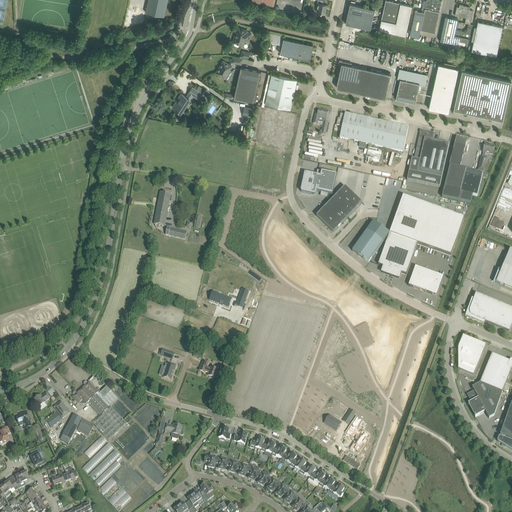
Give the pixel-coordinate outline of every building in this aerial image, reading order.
[(167,0),(148,0),(145,12),(164,16),(167,0)] [(316,12),(320,13),(325,14),(327,5),(323,4),(323,0),(326,1),(325,0),(317,0),(316,7),(317,7),(316,12)] [(386,0),(385,0),(383,10),(379,30),(405,35),(412,6),(386,0)] [(410,35),(418,37),(420,29),(435,32),(442,0),(440,0),(426,0),(424,10),(424,9),(422,11),(421,12),(415,10),(410,35)] [(345,23),(350,24),(370,29),(374,9),(350,4),(345,23)] [(455,15),(458,16),(459,12),(467,14),(465,23),(470,24),(473,10),(470,10),(470,7),(465,6),(463,6),(463,5),(459,4),(458,9),(456,9),(455,15)] [(467,50),(469,38),(472,28),(467,27),(467,30),(464,31),(455,29),(458,19),(445,16),(440,40),(452,43),(452,46),(467,50)] [(471,51),(496,56),(503,26),(478,21),(471,51)] [(234,42),(242,45),(244,45),(245,40),(248,41),(251,33),(246,32),(247,31),(238,28),(234,42)] [(267,42),(282,45),(280,53),(299,57),(299,58),(310,60),(313,44),(303,42),(283,38),(284,36),(269,32),(267,42)] [(216,73),(221,76),(223,78),(224,77),(224,78),(232,66),(223,61),(220,66),(220,65),(219,68),(216,73)] [(339,73),(339,75),(388,86),(390,74),(351,65),(352,63),(351,63),(341,61),(339,62),(337,72),(337,73),(339,73)] [(438,64),(429,103),(428,108),(448,113),(458,68),(438,64)] [(234,97),(254,101),(261,71),(240,67),(234,97)] [(453,109),(503,120),(511,81),(462,70),(453,109)] [(271,74),(265,103),(290,109),(297,79),(271,74)] [(388,86),(339,75),(336,86),(337,88),(385,99),(388,86)] [(400,79),(396,95),(395,100),(401,99),(415,103),(419,83),(400,79)] [(174,108),(178,110),(181,112),(190,99),(189,99),(192,95),(197,98),(201,92),(192,87),(189,92),(189,93),(186,97),(181,94),(178,98),(179,99),(174,108)] [(206,89),(201,97),(205,100),(210,92),(206,89)] [(244,106),(242,114),(252,116),(254,108),(244,106)] [(317,125),(323,126),(321,135),(325,136),(328,124),(325,123),(326,119),(327,120),(327,116),(329,111),(325,110),(325,111),(318,110),(317,115),(315,115),(314,119),(313,124),(317,125)] [(340,138),(358,142),(363,118),(345,114),(345,115),(340,114),(339,120),(338,120),(336,125),(342,126),(340,138)] [(267,118),(258,159),(282,164),(291,123),(267,118)] [(367,144),(380,147),(386,123),(363,118),(358,142),(360,143),(359,148),(366,149),(367,144)] [(386,123),(380,147),(403,152),(408,128),(386,123)] [(420,158),(420,160),(412,159),(407,180),(440,187),(449,144),(433,141),(434,135),(433,134),(423,131),(420,133),(415,156),(415,157),(420,158)] [(444,188),(442,197),(471,204),(473,196),(477,197),(482,177),(486,179),(488,174),(483,173),(484,171),(487,158),(488,154),(493,155),(495,146),(487,145),(485,145),(483,152),(482,157),(481,157),(478,170),(477,173),(460,168),(465,147),(467,141),(456,138),(454,144),(449,166),(450,166),(444,188)] [(382,149),(368,147),(366,157),(381,159),(382,149)] [(321,172),(320,176),(313,175),(304,173),(301,191),(301,192),(302,193),(314,196),(315,195),(316,195),(316,194),(317,192),(332,196),(337,175),(321,172)] [(345,187),(317,216),(334,232),(362,203),(345,187)] [(171,195),(166,194),(161,193),(154,225),(165,227),(168,211),(171,195)] [(389,234),(378,265),(384,267),(382,273),(399,279),(401,273),(406,275),(418,244),(451,256),(464,218),(403,196),(389,234)] [(367,231),(352,251),(369,263),(383,242),(389,234),(373,222),(367,231)] [(166,235),(185,239),(187,232),(167,227),(166,235)] [(511,251),(510,251),(500,273),(498,272),(499,271),(498,271),(494,282),(500,284),(501,284),(511,288),(511,251)] [(408,286),(434,295),(435,295),(437,294),(437,293),(443,277),(415,267),(408,286)] [(217,294),(214,302),(220,304),(219,305),(220,305),(220,304),(222,305),(222,306),(223,306),(223,305),(229,308),(232,299),(217,294)] [(241,294),(238,301),(244,303),(247,296),(241,294)] [(483,322),(509,332),(511,325),(511,309),(476,294),(473,301),(472,301),(469,310),(470,310),(469,312),(469,313),(470,314),(470,315),(471,316),(472,317),(473,317),(473,318),(483,322)] [(202,311),(205,299),(200,298),(197,310),(202,311)] [(458,370),(473,376),(483,353),(474,349),(476,345),(462,339),(458,348),(458,370)] [(163,350),(161,356),(172,360),(174,354),(163,350)] [(480,383),(502,392),(511,369),(511,362),(510,362),(510,361),(509,361),(509,362),(492,354),(480,383)] [(203,362),(201,366),(199,371),(205,373),(205,372),(209,373),(208,376),(210,377),(210,378),(211,379),(212,379),(213,379),(213,378),(215,379),(217,375),(219,370),(211,368),(210,370),(206,369),(208,364),(203,362)] [(168,363),(163,378),(171,380),(176,365),(168,363)] [(73,396),(73,398),(79,404),(86,405),(89,401),(93,404),(91,406),(100,416),(102,414),(104,412),(105,413),(97,421),(94,424),(97,427),(109,441),(127,424),(111,408),(108,411),(107,409),(109,408),(118,399),(107,387),(102,391),(100,393),(96,390),(94,390),(94,388),(90,383),(88,383),(84,386),(84,388),(82,388),(79,391),(79,393),(77,393),(73,396)] [(502,392),(480,383),(472,388),(472,387),(474,391),(467,395),(469,399),(471,398),(473,401),(468,404),(469,406),(470,405),(475,414),(474,415),(475,417),(485,412),(489,419),(494,416),(502,392)] [(34,400),(39,408),(46,403),(45,402),(46,401),(50,398),(47,393),(41,397),(40,395),(34,400)] [(511,401),(500,435),(501,435),(500,437),(499,437),(497,442),(511,451),(511,401)] [(54,407),(62,419),(70,413),(61,402),(54,407)] [(350,410),(346,417),(351,421),(356,414),(350,410)] [(16,418),(18,422),(19,424),(20,426),(24,425),(25,429),(32,426),(29,420),(29,419),(26,412),(21,415),(21,416),(16,418)] [(61,419),(57,414),(47,421),(51,427),(61,419)] [(74,415),(72,419),(60,440),(68,444),(80,424),(82,419),(74,415)] [(329,415),(324,423),(336,432),(342,423),(329,415)] [(357,418),(346,434),(351,437),(354,433),(358,437),(357,439),(355,438),(353,442),(354,443),(350,449),(357,454),(370,435),(363,430),(362,430),(358,427),(362,421),(357,418)] [(40,441),(41,443),(46,441),(45,438),(39,424),(33,427),(40,441)] [(172,433),(172,434),(171,437),(172,438),(177,440),(179,439),(180,435),(182,436),(183,435),(184,433),(183,432),(181,431),(182,427),(175,425),(174,427),(167,425),(165,431),(172,433)] [(1,437),(0,437),(0,442),(0,443),(0,444),(3,446),(3,444),(8,442),(7,440),(9,439),(7,435),(11,433),(9,429),(8,426),(1,429),(2,432),(1,432),(2,434),(1,437)] [(228,434),(229,429),(221,427),(219,438),(226,440),(227,439),(230,440),(231,435),(228,434)] [(245,445),(248,434),(240,432),(239,437),(235,436),(234,441),(237,442),(237,443),(245,445)] [(156,444),(161,446),(164,435),(159,433),(156,444)] [(121,457),(101,437),(83,454),(90,461),(81,470),(101,489),(97,493),(116,511),(121,511),(132,500),(111,478),(122,467),(117,462),(121,457)] [(256,449),(261,450),(263,444),(264,440),(258,439),(257,442),(252,441),(250,448),(255,449),(256,449)] [(266,452),(271,454),(274,448),(276,445),(275,445),(275,444),(273,443),(273,444),(270,442),(268,446),(263,444),(261,450),(261,451),(266,453),(266,452)] [(276,456),(281,459),(285,454),(286,450),(281,447),(279,451),(274,448),(271,454),(271,455),(276,457),(276,456)] [(39,449),(32,452),(34,456),(31,457),(31,458),(31,459),(32,462),(33,461),(35,467),(39,465),(40,467),(46,464),(44,459),(42,460),(39,454),(41,453),(39,449)] [(286,462),(290,465),(294,460),(297,457),(291,453),(289,456),(285,454),(281,459),(281,460),(285,463),(286,462)] [(214,469),(215,465),(216,458),(210,457),(206,456),(204,463),(209,464),(208,468),(214,469)] [(225,471),(226,467),(227,461),(221,459),(216,457),(216,458),(215,465),(219,466),(218,469),(222,470),(222,471),(224,472),(224,471),(225,471)] [(295,468),(300,471),(304,466),(306,463),(306,462),(304,461),(301,459),(299,463),(294,460),(290,465),(290,466),(295,469),(295,468)] [(235,474),(236,470),(237,464),(232,462),(232,461),(227,460),(227,461),(226,467),(230,468),(229,472),(235,474)] [(245,477),(246,474),(248,468),(243,466),(243,465),(238,463),(237,464),(236,470),(240,471),(239,475),(245,477)] [(248,468),(246,474),(250,475),(248,479),(252,480),(251,481),(253,482),(254,481),(254,482),(256,478),(259,471),(260,469),(249,464),(248,468)] [(305,475),(310,478),(313,473),(316,470),(310,466),(308,469),(304,466),(300,471),(300,472),(304,475),(305,475)] [(72,468),(69,469),(74,481),(76,480),(75,479),(78,478),(77,473),(76,471),(73,472),(72,468)] [(21,471),(20,472),(25,482),(30,479),(30,480),(33,479),(30,473),(28,475),(26,471),(22,473),(21,471)] [(62,471),(60,472),(64,484),(66,483),(66,482),(69,481),(66,475),(65,472),(62,473),(62,471)] [(265,483),(268,477),(263,474),(264,474),(259,471),(256,478),(260,480),(258,483),(264,486),(265,483)] [(17,487),(18,489),(26,485),(25,482),(20,472),(18,473),(19,475),(15,477),(17,480),(13,482),(17,487)] [(314,481),(319,484),(323,479),(325,476),(320,472),(318,476),(313,473),(310,478),(309,479),(314,482),(314,481)] [(59,485),(57,478),(54,479),(52,475),(50,476),(55,488),(57,487),(56,486),(59,485)] [(273,492),(275,489),(278,483),(273,480),(273,479),(269,476),(268,477),(265,483),(269,485),(267,488),(273,492)] [(324,487),(329,491),(333,486),(335,482),(329,479),(327,482),(323,479),(319,484),(319,485),(323,488),(324,487)] [(3,482),(2,483),(9,492),(10,491),(12,493),(16,490),(16,491),(18,489),(17,487),(13,482),(10,484),(8,481),(5,484),(3,482)] [(281,498),(283,495),(287,489),(282,486),(283,485),(278,482),(278,483),(275,489),(278,491),(276,494),(281,498)] [(9,492),(2,483),(0,485),(2,486),(0,487),(0,490),(1,492),(0,492),(0,495),(3,498),(5,496),(4,496),(9,492)] [(208,488),(205,484),(201,488),(202,489),(200,491),(207,501),(214,496),(211,492),(212,492),(211,492),(213,490),(210,487),(208,488)] [(333,486),(329,491),(328,491),(333,495),(333,494),(338,497),(339,497),(341,498),(343,494),(341,493),(344,489),(339,485),(337,488),(333,486)] [(26,494),(29,498),(37,493),(36,493),(33,489),(26,494)] [(289,504),(292,501),(296,496),(291,493),(292,492),(287,489),(283,495),(287,497),(284,500),(289,504)] [(196,492),(192,495),(197,503),(198,504),(203,500),(207,505),(209,503),(207,501),(200,492),(198,494),(196,492)] [(29,498),(32,502),(40,497),(37,493),(29,498)] [(297,511),(300,509),(307,501),(302,497),(298,493),(296,496),(292,501),(295,504),(292,507),(295,509),(294,510),(296,511),(297,511)] [(189,501),(187,503),(191,509),(193,511),(197,511),(198,511),(195,508),(199,505),(198,504),(197,503),(192,495),(187,499),(189,501)] [(32,502),(34,507),(42,502),(40,497),(32,502)] [(311,511),(312,511),(308,508),(311,505),(307,501),(300,509),(303,511),(302,511),(311,511)] [(34,507),(37,511),(45,506),(42,502),(34,507)] [(85,504),(83,505),(86,511),(89,511),(92,510),(88,503),(85,505),(85,504)] [(183,503),(178,506),(183,511),(189,511),(190,511),(189,511),(193,511),(191,509),(187,503),(185,505),(183,503)]
